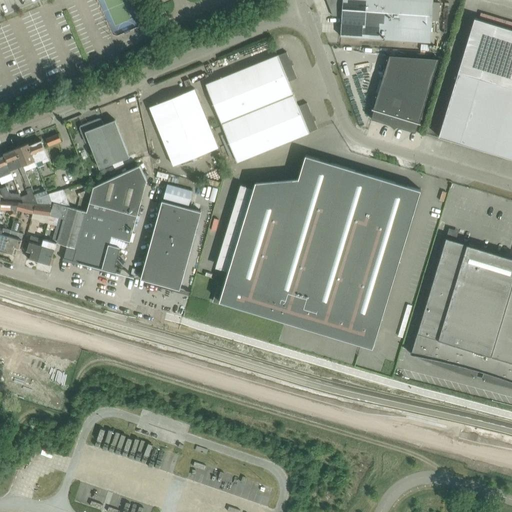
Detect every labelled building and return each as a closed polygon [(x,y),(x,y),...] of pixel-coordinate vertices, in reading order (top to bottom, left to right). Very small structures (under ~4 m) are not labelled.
[(341,16),(340,36),(430,42),(432,20),(438,21),(439,4),(433,3),(433,0),(328,0),(328,3),(329,3),(329,7),(332,16),(341,16)] [(441,127),(438,137),(511,158),(511,29),(474,18),(458,72),(441,127)] [(205,84),(221,123),(293,94),(288,81),(297,78),(286,52),(278,55),(205,84)] [(397,126),(415,132),(418,122),(419,122),(439,58),(389,55),(373,109),(374,109),(371,119),(387,123),(388,124),(390,125),(391,126),(393,127),(393,128),(394,128),(397,126)] [(150,107),(173,165),(218,147),(194,88),(150,107)] [(293,94),(221,123),(237,162),(309,133),(309,132),(317,129),(307,103),(298,106),(293,94)] [(80,125),(79,128),(85,142),(87,143),(89,143),(100,168),(129,157),(115,120),(103,124),(102,119),(99,118),(80,125)] [(46,139),(49,146),(61,141),(58,133),(46,139)] [(28,143),(27,144),(34,160),(35,162),(42,159),(44,163),(49,160),(41,140),(29,145),(28,143)] [(27,144),(16,148),(22,165),(34,160),(27,144)] [(4,153),(4,155),(10,170),(22,165),(16,148),(4,153)] [(10,170),(4,155),(0,157),(0,176),(11,172),(10,170)] [(254,189),(256,182),(224,287),(218,285),(213,300),(284,322),(285,321),(373,347),(421,190),(306,155),(292,200),(254,189)] [(67,206),(57,241),(59,243),(61,244),(67,246),(64,257),(116,272),(117,267),(115,266),(120,247),(124,248),(131,241),(133,242),(135,234),(132,233),(147,180),(140,165),(93,186),(87,212),(70,207),(67,206)] [(163,199),(189,206),(193,191),(167,184),(163,199)] [(23,203),(36,203),(38,204),(36,198),(35,198),(33,193),(30,185),(25,187),(28,194),(21,197),(23,203)] [(0,189),(4,198),(21,199),(19,194),(9,193),(6,187),(0,189)] [(46,189),(33,193),(35,198),(36,198),(48,194),(46,189)] [(53,204),(69,205),(63,190),(48,194),(53,204)] [(38,204),(53,204),(48,194),(36,198),(38,204)] [(162,200),(140,279),(145,280),(144,282),(145,282),(146,280),(180,290),(201,211),(162,200)] [(14,218),(16,210),(18,203),(1,202),(0,205),(0,210),(10,211),(9,217),(14,218)] [(16,210),(33,214),(36,203),(23,203),(23,204),(18,203),(16,210)] [(36,203),(33,213),(50,215),(53,204),(38,204),(36,203)] [(53,239),(57,241),(67,206),(70,207),(69,205),(53,204),(50,215),(48,223),(56,226),(53,239)] [(0,249),(5,251),(11,230),(3,228),(3,230),(0,228),(0,249)] [(11,230),(5,251),(15,254),(17,247),(19,248),(22,238),(23,235),(23,233),(11,230)] [(37,261),(44,239),(31,235),(29,241),(27,250),(29,251),(27,257),(37,261)] [(473,368),(485,372),(492,374),(498,376),(511,380),(511,257),(446,237),(411,353),(410,353),(417,355),(424,356),(431,358),(438,359),(445,361),(452,362),(459,364),(466,366),(473,368)] [(44,239),(37,261),(50,264),(56,243),(44,239)]
